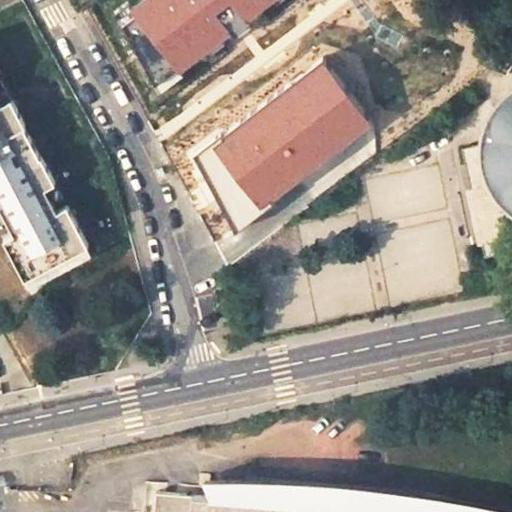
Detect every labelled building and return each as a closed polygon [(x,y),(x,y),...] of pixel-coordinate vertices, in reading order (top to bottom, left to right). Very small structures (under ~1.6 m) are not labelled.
[(276,0),(137,0),(127,9),(179,76),(276,0)] [(373,119),(325,56),(212,141),(260,204),(373,119)] [(59,205),(47,182),(57,177),(42,149),(41,150),(12,92),(3,98),(0,92),(0,70),(1,70),(0,68),(0,203),(3,202),(17,229),(7,234),(28,275),(91,241),(69,199),(59,205)] [(12,92),(1,70),(0,70),(0,92),(3,98),(12,92)] [(511,93),(503,101),(489,121),(482,144),(482,169),(491,192),(506,212),(511,215),(511,93)] [(32,283),(96,249),(91,241),(28,275),(32,283)] [(501,511),(501,510),(473,499),(458,494),(437,487),(407,480),(377,475),(355,473),(332,471),(310,471),(279,473),(249,476),(212,483),(205,485),(210,496),(156,491),(153,511),(501,511)]
